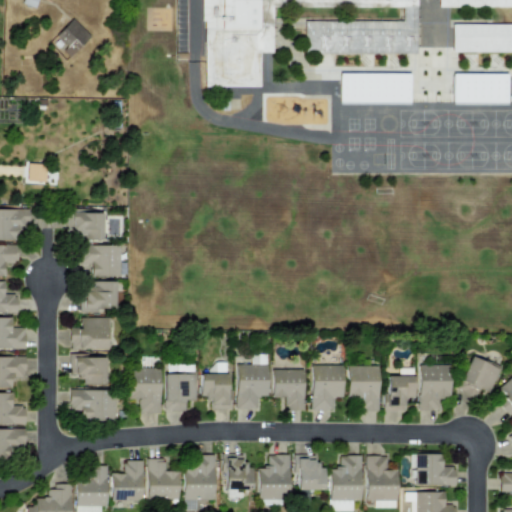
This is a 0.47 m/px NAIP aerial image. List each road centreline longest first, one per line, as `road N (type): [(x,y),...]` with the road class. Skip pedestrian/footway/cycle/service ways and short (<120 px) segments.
road 1 (residential): [(0,492),(107,443),(478,436),(478,511)]
road 2 (residential): [(49,280),(48,471)]
